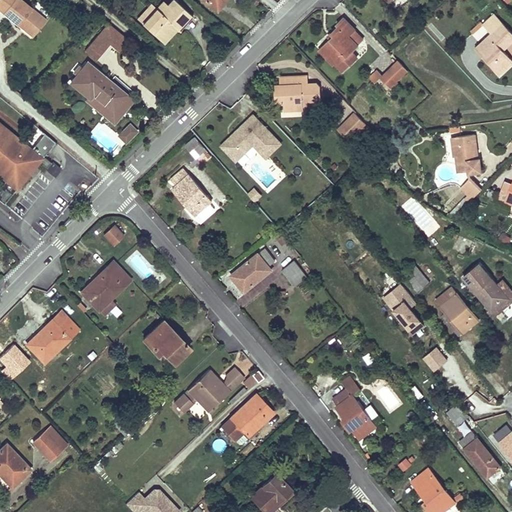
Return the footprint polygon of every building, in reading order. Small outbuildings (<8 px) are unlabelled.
[(47,18),(24,0),(0,0),(0,7),(4,11),(19,23),(21,20),(36,31),(47,18)] [(161,13),(156,9),(143,23),(152,31),(154,28),(161,34),(168,27),(167,25),(171,22),(174,25),(187,11),(173,0),(167,7),(161,13)] [(167,7),(161,3),(156,9),(161,13),(167,7)] [(137,19),(142,24),(143,23),(156,9),(150,4),(137,19)] [(189,14),(187,11),(174,25),(177,27),(189,14)] [(498,75),(511,63),(511,60),(503,50),(511,42),(511,33),(503,24),(495,15),(483,26),(491,34),(475,49),(498,75)] [(121,34),(100,17),(75,41),(87,52),(100,37),(110,46),(121,34)] [(340,27),(332,34),(334,37),(331,40),(324,47),(337,61),(335,63),(343,71),(357,58),(352,52),(358,46),(348,36),(355,29),(345,18),(338,25),(340,27)] [(36,31),(21,20),(19,23),(33,35),(36,31)] [(154,28),(152,31),(162,39),(174,25),(171,22),(167,25),(168,27),(161,34),(154,28)] [(152,31),(143,23),(142,24),(151,32),(152,31)] [(365,39),(355,29),(348,36),(358,46),(365,39)] [(162,39),(152,31),(151,32),(161,40),(162,39)] [(337,61),(324,47),(320,50),(333,64),(335,63),(337,61)] [(409,71),(399,61),(382,77),(386,83),(393,76),(398,81),(409,71)] [(133,99),(88,62),(71,83),(87,96),(86,98),(114,122),(133,99)] [(398,81),(393,76),(386,83),(391,88),(398,81)] [(308,77),(280,77),(280,85),(275,85),(276,101),(284,101),(285,110),(303,109),(303,106),(322,105),(321,87),(318,83),(309,84),(308,77)] [(371,129),(355,114),(339,131),(349,141),(359,132),(364,137),(371,129)] [(282,145),(254,115),(221,147),(236,162),(254,146),(266,159),(282,145)] [(45,156),(56,142),(46,133),(32,149),(27,145),(0,122),(0,169),(10,177),(7,180),(0,188),(0,199),(6,204),(16,192),(19,188),(30,174),(37,165),(41,161),(48,168),(53,162),(45,156)] [(130,124),(119,136),(126,143),(137,131),(130,124)] [(474,135),(457,137),(457,144),(454,144),(455,157),(457,157),(459,172),(468,171),(469,173),(481,171),(480,159),(478,160),(476,160),(474,150),(476,149),(474,135)] [(191,152),(194,149),(200,156),(206,151),(195,138),(186,146),(191,152)] [(200,156),(194,149),(191,152),(196,159),(200,156)] [(42,170),(37,165),(30,174),(36,178),(42,170)] [(0,174),(7,180),(10,177),(0,169),(0,174)] [(211,202),(184,170),(172,180),(177,186),(174,189),(196,215),(198,213),(201,210),(211,202)] [(470,203),(483,188),(471,177),(460,188),(467,195),(465,198),(470,203)] [(260,196),(254,190),(249,195),(255,202),(260,196)] [(215,209),(210,203),(201,210),(198,213),(203,219),(215,209)] [(124,236),(115,226),(105,236),(114,245),(124,236)] [(472,242),(458,236),(457,239),(452,250),(465,256),(472,242)] [(236,282),(237,280),(246,291),(271,271),(268,266),(274,262),(264,249),(230,275),(236,282)] [(306,276),(294,261),(282,270),(294,285),(306,276)] [(131,280),(113,262),(100,275),(102,276),(84,294),(99,310),(111,299),(131,280)] [(415,277),(421,272),(414,264),(409,269),(415,277)] [(497,287),(479,266),(463,280),(492,313),(506,300),(510,304),(511,301),(511,292),(503,282),(497,287)] [(430,284),(421,272),(415,277),(410,282),(419,293),(430,284)] [(102,276),(100,275),(82,292),(84,294),(102,276)] [(246,291),(237,280),(236,282),(244,292),(246,291)] [(389,304),(398,298),(395,294),(404,286),(402,284),(385,298),(389,304)] [(404,286),(395,294),(398,298),(389,304),(414,334),(425,326),(414,312),(413,313),(411,310),(418,304),(404,286)] [(436,301),(447,314),(463,334),(479,321),(451,288),(436,301)] [(117,304),(111,299),(99,310),(104,316),(117,304)] [(506,300),(492,313),(495,317),(510,304),(506,300)] [(68,320),(62,312),(52,321),(59,328),(68,320)] [(463,334),(447,314),(442,317),(459,337),(463,334)] [(59,328),(52,321),(45,327),(47,329),(29,346),(44,362),(78,330),(68,320),(59,328)] [(165,320),(144,339),(158,353),(162,349),(174,362),(190,347),(165,320)] [(47,329),(45,327),(27,344),(29,346),(47,329)] [(448,362),(437,348),(423,359),(434,373),(448,362)] [(174,362),(162,349),(158,353),(156,355),(169,368),(174,362)] [(184,394),(174,403),(183,413),(197,401),(210,414),(216,409),(214,407),(244,378),(235,368),(227,376),(231,381),(226,386),(211,370),(210,370),(188,391),(190,394),(186,396),(184,394)] [(262,377),(257,370),(252,374),(258,380),(262,377)] [(248,388),(257,380),(252,375),(243,383),(248,388)] [(351,377),(343,383),(347,389),(355,384),(351,377)] [(349,427),(349,426),(350,427),(350,426),(351,426),(353,429),(361,439),(377,427),(371,420),(364,410),(353,395),(360,390),(355,384),(347,389),(334,399),(338,406),(337,408),(345,419),(342,422),(345,425),(345,426),(346,426),(347,426),(347,427),(348,427),(349,427)] [(384,387),(377,394),(391,408),(398,401),(384,387)] [(491,398),(482,387),(477,391),(486,402),(491,398)] [(486,402),(477,391),(465,400),(474,411),(486,402)] [(226,417),(218,424),(226,432),(234,441),(243,432),(244,432),(246,435),(259,423),(261,425),(273,413),(257,395),(230,421),(229,420),(226,418),(226,417)] [(455,405),(452,400),(447,404),(451,409),(455,405)] [(364,410),(371,420),(381,414),(373,404),(364,410)] [(468,417),(463,411),(458,404),(448,412),(453,419),(458,425),(468,417)] [(123,424),(115,416),(110,421),(118,429),(123,424)] [(261,425),(259,423),(246,435),(248,437),(261,425)] [(123,424),(118,429),(125,436),(130,431),(123,424)] [(44,432),(61,450),(68,443),(51,426),(44,432)] [(495,437),(511,458),(511,431),(508,427),(495,437)] [(61,450),(44,432),(34,442),(50,460),(61,450)] [(243,433),(236,440),(240,444),(247,438),(243,433)] [(465,449),(479,467),(482,465),(490,476),(501,468),(473,433),(461,442),(465,448),(465,449)] [(0,470),(14,485),(30,470),(7,445),(0,451),(0,470)] [(412,465),(407,459),(400,465),(405,470),(412,465)] [(482,465),(479,467),(488,478),(490,476),(482,465)] [(414,482),(429,500),(438,511),(442,511),(457,501),(430,469),(414,482)] [(14,485),(0,470),(0,473),(12,487),(14,485)] [(279,501),(291,490),(277,474),(252,497),(266,511),(270,511),(280,503),(279,501)] [(139,492),(126,504),(133,511),(139,511),(143,508),(146,511),(178,511),(180,511),(157,487),(145,499),(139,492)] [(293,491),(291,490),(279,501),(280,503),(293,491)] [(438,511),(429,500),(424,504),(431,511),(438,511)]
